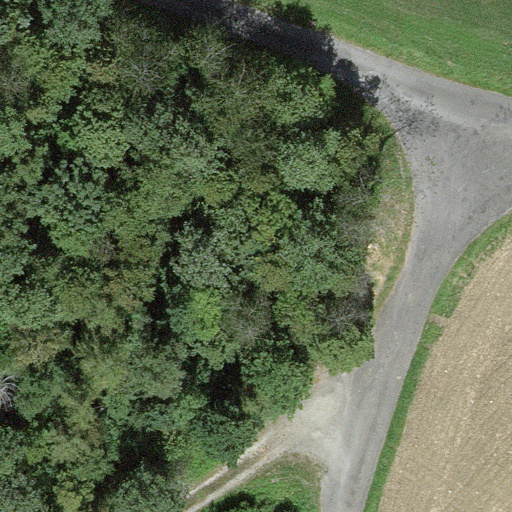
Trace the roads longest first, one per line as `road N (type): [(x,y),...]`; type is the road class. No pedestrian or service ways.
road 1 (unclassified): [(332,511),(415,259),(498,140)]
road 2 (unclassified): [(498,140),(132,0)]
road 3 (track): [(174,511),(308,435),(357,426)]
